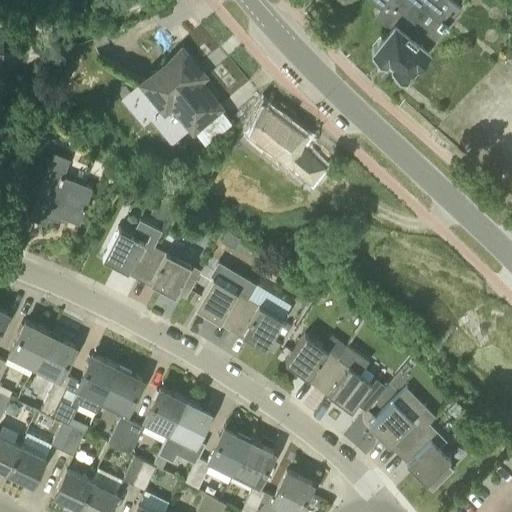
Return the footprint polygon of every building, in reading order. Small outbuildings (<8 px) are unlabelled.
[(369,0),(379,7),(377,9),(393,22),(371,50),(384,61),(379,67),(386,73),(391,66),(405,77),(460,7),(451,0),(369,0)] [(94,43),(107,39),(104,29),(91,33),(94,43)] [(220,105),(192,72),(198,67),(181,47),(141,82),(165,109),(172,104),(192,128),(220,105)] [(314,175),(323,162),(301,143),(308,134),(263,100),(245,125),(314,175)] [(74,230),(92,185),(63,174),(70,157),(52,150),(28,212),(74,230)] [(173,204),(156,197),(149,212),(166,220),(173,204)] [(208,228),(218,232),(221,225),(212,221),(208,228)] [(141,271),(155,245),(118,226),(103,256),(128,269),(130,266),(141,271)] [(229,230),(222,241),(236,248),(242,237),(229,230)] [(155,245),(141,271),(152,277),(150,281),(176,294),(191,264),(155,245)] [(232,322),(248,296),(213,275),(195,304),(220,319),(222,316),(232,322)] [(248,296),(232,322),(243,329),(241,332),(265,347),(283,317),(248,296)] [(35,363),(50,333),(25,320),(10,351),(35,363)] [(320,380),(338,356),(305,332),(285,359),(308,376),(310,373),(320,380)] [(52,414),(71,376),(62,371),(74,344),(50,333),(35,363),(57,374),(40,409),(52,414)] [(348,343),(320,380),(330,388),(328,391),(351,408),(355,403),(364,409),(383,388),(358,371),(368,358),(348,343)] [(103,396),(117,365),(92,353),(80,380),(71,376),(52,414),(62,420),(62,419),(68,422),(69,422),(78,402),(95,410),(102,396),(103,396)] [(0,389),(10,394),(11,389),(0,384),(0,376),(8,360),(0,356),(0,389)] [(117,365),(103,396),(127,408),(142,378),(117,365)] [(399,375),(383,390),(391,399),(408,384),(399,375)] [(400,449),(429,421),(435,414),(406,385),(368,422),(388,443),(391,440),(400,449)] [(170,428),(185,398),(159,386),(145,416),(170,428)] [(0,415),(10,394),(0,389),(0,415)] [(185,398),(170,428),(158,452),(167,456),(174,460),(178,451),(188,455),(192,447),(200,451),(205,441),(196,436),(209,410),(185,398)] [(119,446),(133,420),(121,414),(108,441),(119,446)] [(74,425),(69,422),(68,422),(62,419),(62,420),(51,442),(62,448),(74,425)] [(133,420),(119,446),(130,452),(143,425),(133,420)] [(429,421),(400,449),(409,458),(406,461),(416,471),(415,472),(432,489),(454,468),(446,461),(450,457),(438,445),(445,438),(429,421)] [(74,425),(62,448),(73,453),(84,430),(74,425)] [(233,469),(248,438),(224,426),(209,457),(233,469)] [(0,466),(6,469),(20,442),(0,432),(0,466)] [(248,438),(233,469),(258,481),(273,450),(248,438)] [(20,442),(6,469),(33,482),(45,455),(20,442)] [(161,467),(167,456),(158,452),(153,462),(161,467)] [(134,483),(145,459),(134,454),(123,478),(134,483)] [(198,486),(210,462),(198,456),(186,480),(198,486)] [(145,459),(134,483),(144,488),(156,465),(145,459)] [(79,505),(91,478),(67,466),(54,493),(79,505)] [(119,487),(124,474),(101,466),(96,478),(119,487)] [(254,511),(283,511),(286,507),(295,511),(297,511),(312,481),(286,469),(274,495),(265,490),(254,511)] [(91,478),(79,505),(93,511),(106,511),(117,490),(91,478)] [(254,511),(265,490),(253,484),(240,511),(241,511),(254,511)] [(207,511),(215,496),(205,491),(194,511),(207,511)] [(215,496),(207,511),(221,511),(226,503),(215,496)] [(160,511),(138,501),(132,511),(160,511)]
